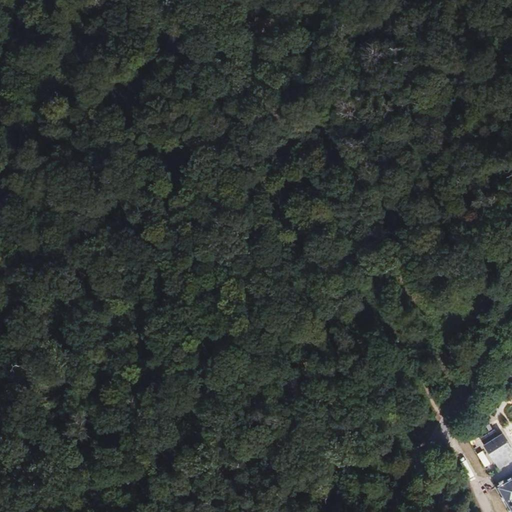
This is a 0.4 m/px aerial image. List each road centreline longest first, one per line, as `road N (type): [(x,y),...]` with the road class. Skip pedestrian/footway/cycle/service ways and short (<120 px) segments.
road 1 (track): [(199,0),(349,236),(489,511)]
road 2 (unclassified): [(511,298),(395,511)]
